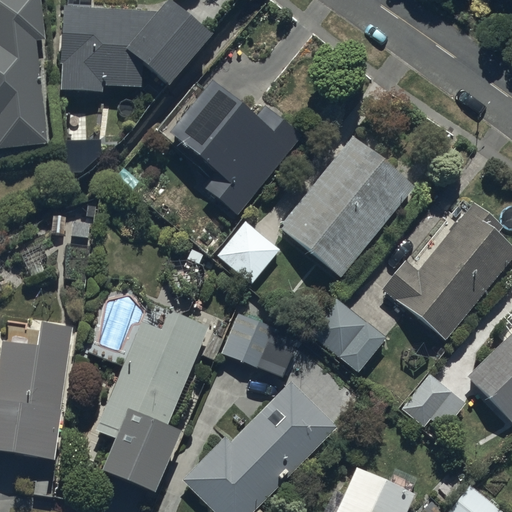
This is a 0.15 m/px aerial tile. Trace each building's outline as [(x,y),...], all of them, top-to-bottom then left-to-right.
[(46,49),(40,0),(8,0),(0,1),(0,159),(51,153),(38,50),(46,49)] [(153,18),(63,14),(60,100),(103,102),(103,97),(142,98),(142,88),(170,112),(221,50),(165,4),(153,18)] [(213,186),(203,200),(237,225),(299,143),(264,116),(254,129),(212,96),(169,153),(213,186)] [(336,287),(414,196),(352,143),(275,234),(336,287)] [(449,351),(511,265),(511,256),(494,243),(501,234),(472,210),(417,277),(403,266),(378,299),(449,351)] [(244,227),(215,262),(253,292),(281,257),(244,227)] [(334,301),(304,335),(357,382),(387,348),(334,301)] [(167,439),(209,336),(169,320),(161,338),(141,330),(104,420),(96,417),(82,450),(100,458),(106,443),(120,448),(104,487),(157,509),(183,446),(167,439)] [(276,336),(238,320),(220,361),(259,377),(261,372),(280,380),(292,350),(274,342),(276,336)] [(60,421),(70,335),(41,331),(38,354),(2,350),(0,366),(0,468),(56,475),(63,421),(60,421)] [(511,336),(463,382),(509,432),(511,429),(511,336)] [(425,378),(397,414),(423,434),(430,426),(443,437),(464,409),(425,378)] [(260,511),(336,435),(289,389),(230,449),(225,444),(181,490),(203,511),(260,511)] [(416,485),(393,475),(387,492),(354,474),(337,511),(409,511),(413,502),(410,501),(416,485)] [(494,511),(469,490),(450,511),(494,511)]
